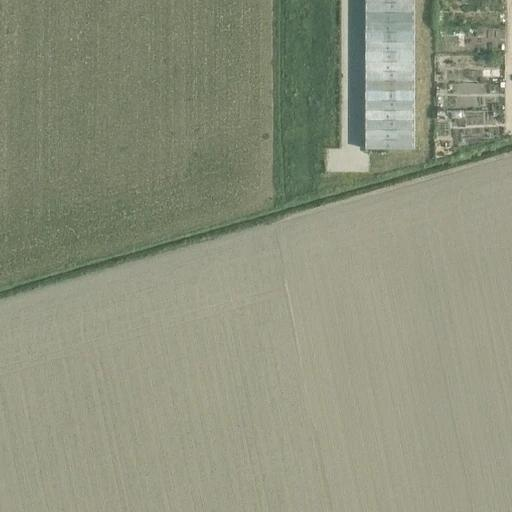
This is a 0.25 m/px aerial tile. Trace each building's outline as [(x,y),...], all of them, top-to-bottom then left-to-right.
[(413,0),(364,0),(365,11),(414,11),(413,0)] [(414,11),(365,11),(365,31),(414,31),(414,11)] [(414,31),(365,31),(365,50),(414,50),(414,31)] [(414,50),(365,50),(365,70),(414,70),(414,50)] [(414,70),(365,70),(365,89),(414,89),(414,70)] [(414,89),(365,89),(365,109),(414,109),(414,89)] [(414,109),(365,109),(365,129),(414,129),(414,109)] [(414,129),(365,129),(365,148),(368,148),(414,148),(414,129)]
